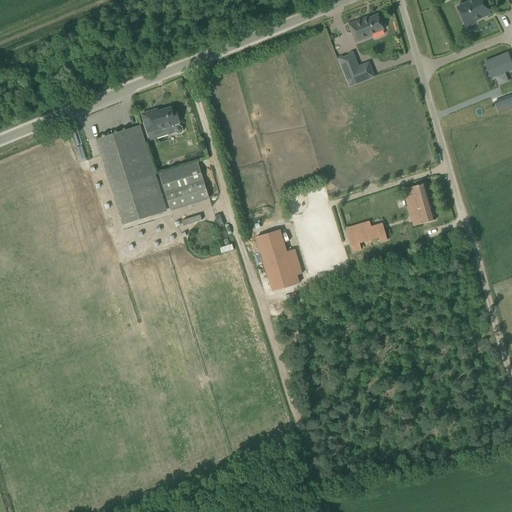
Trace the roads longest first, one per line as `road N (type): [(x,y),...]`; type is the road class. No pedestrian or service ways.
road 1 (track): [(187,67),(325,511)]
road 2 (unclassified): [(0,142),(355,0)]
road 3 (unclassified): [(465,222),(400,0)]
road 4 (track): [(511,389),(465,222)]
